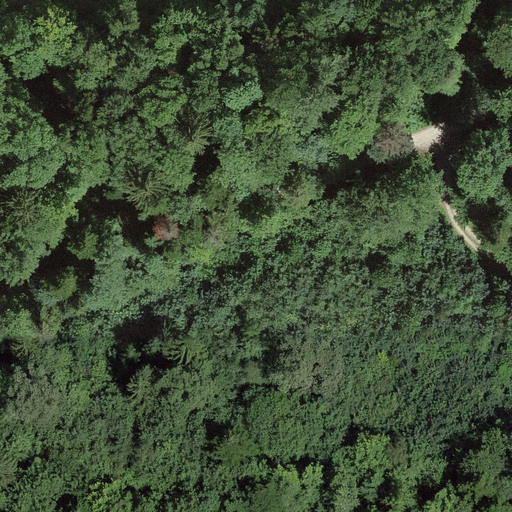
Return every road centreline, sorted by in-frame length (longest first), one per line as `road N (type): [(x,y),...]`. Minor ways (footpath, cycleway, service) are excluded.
road 1 (track): [(511,97),(0,342)]
road 2 (track): [(511,262),(480,251),(456,225),(440,153),(449,128)]
